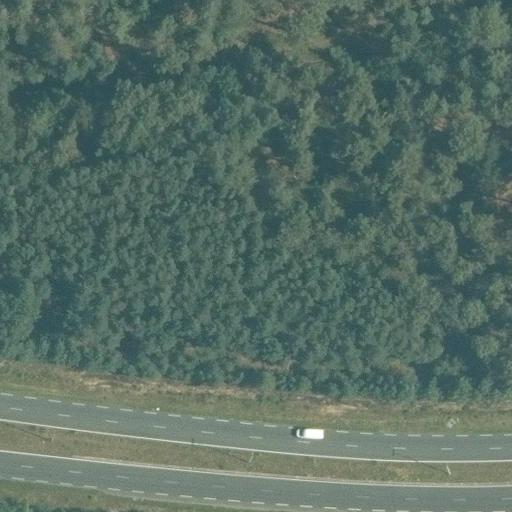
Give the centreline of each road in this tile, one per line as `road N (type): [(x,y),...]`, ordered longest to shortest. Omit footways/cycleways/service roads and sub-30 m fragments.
road 1 (track): [(0,108),(511,5)]
road 2 (primary): [(511,443),(353,443),(0,403)]
road 3 (primary): [(0,468),(335,502),(511,501)]
